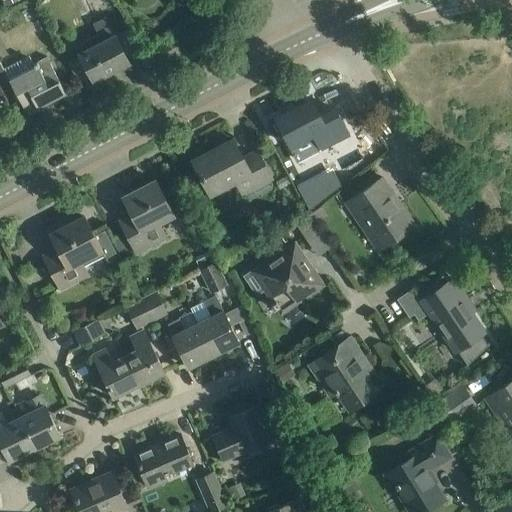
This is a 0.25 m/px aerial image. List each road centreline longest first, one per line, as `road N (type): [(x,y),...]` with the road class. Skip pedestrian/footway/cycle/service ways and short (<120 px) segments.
road 1 (tertiary): [(0,195),(307,40)]
road 2 (residential): [(473,232),(329,29)]
road 3 (residential): [(94,436),(258,371)]
road 4 (residential): [(366,303),(473,232)]
